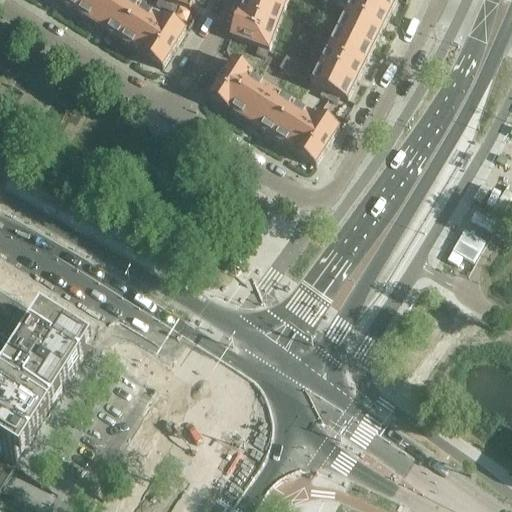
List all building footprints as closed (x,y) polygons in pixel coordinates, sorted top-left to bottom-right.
[(77,17),(87,0),(56,0),(55,3),(77,17)] [(99,31),(118,0),(87,0),(77,17),(99,31)] [(120,44),(139,14),(125,6),(128,1),(126,0),(118,0),(99,31),(120,44)] [(190,13),(194,0),(155,0),(159,1),(169,5),(179,8),(190,13)] [(285,15),(288,6),(270,0),(246,0),(240,16),(275,28),(280,13),(285,15)] [(373,53),(392,15),(399,1),(395,0),(354,0),(348,13),(343,23),(346,24),(347,28),(342,38),(373,53)] [(166,13),(169,5),(159,1),(156,9),(166,13)] [(176,16),(179,8),(169,5),(166,13),(176,16)] [(313,20),(317,11),(310,8),(307,17),(313,20)] [(320,22),(324,14),(317,11),(313,20),(320,22)] [(142,59),(164,24),(155,18),(152,23),(139,14),(120,44),(142,59)] [(269,44),(275,28),(240,16),(231,41),(259,51),(269,55),(270,55),(274,45),(269,44)] [(310,28),(313,20),(307,17),(303,26),(310,28)] [(316,31),(320,22),(313,20),(310,28),(316,31)] [(178,49),(187,35),(166,22),(164,24),(142,59),(163,72),(172,58),(173,58),(178,50),(178,49)] [(348,104),(367,67),(373,53),(342,38),(337,47),(334,49),(331,48),(327,56),(318,74),(320,75),(321,80),(317,89),(324,92),(332,96),(341,101),(348,104)] [(266,61),(269,55),(259,51),(256,58),(266,61)] [(291,70),(295,63),(287,58),(283,65),(291,70)] [(299,75),(303,69),(295,63),(291,70),(299,75)] [(231,115),(250,84),(255,78),(233,64),(223,78),(218,87),(209,101),(231,115)] [(287,76),(291,70),(283,65),(279,71),(287,76)] [(295,81),(299,75),(291,70),(287,76),(295,81)] [(252,129),(275,94),(267,89),(264,93),(250,84),(231,115),(252,129)] [(329,103),(332,96),(324,92),(320,99),(329,103)] [(273,142),(293,112),(280,103),(282,99),(275,94),(252,129),(273,142)] [(337,107),(341,101),(332,96),(329,103),(337,107)] [(294,156),(317,121),(308,116),(306,120),(293,112),(273,142),(294,156)] [(331,147),(340,133),(318,119),(317,121),(294,156),(316,170),(325,155),(326,156),(331,147)] [(87,359),(49,335),(50,334),(45,331),(45,332),(3,305),(0,302),(0,494),(16,469),(34,441),(35,441),(38,437),(37,436),(40,432),(40,433),(65,395),(64,394),(66,391),(67,391),(70,387),(69,386),(87,359)]
